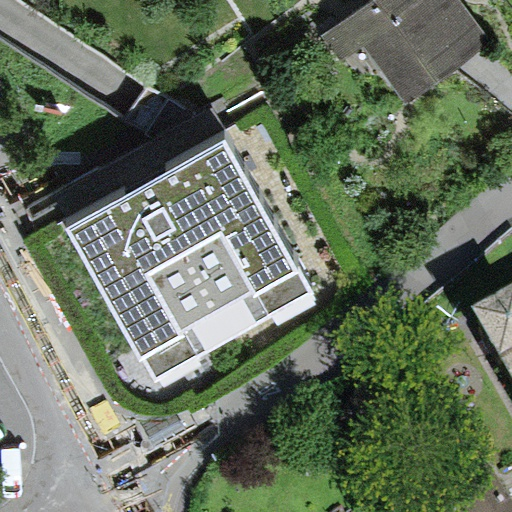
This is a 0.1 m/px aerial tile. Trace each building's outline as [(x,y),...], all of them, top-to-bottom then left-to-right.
[(484,38),(454,0),(359,0),(313,35),(376,119),(484,38)] [(314,293),(218,120),(42,217),(138,390),(314,293)] [(511,280),(470,307),(511,373),(511,280)] [(326,421),(379,454),(409,407),(356,374),(326,421)] [(511,511),(511,501),(489,467),(454,491),(467,511),(511,511)] [(435,511),(427,499),(408,511),(435,511)]
